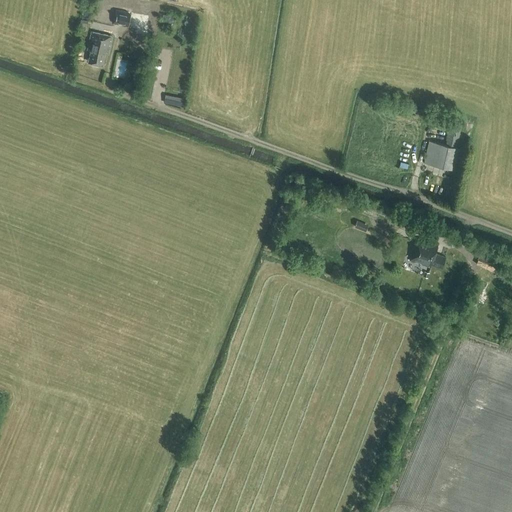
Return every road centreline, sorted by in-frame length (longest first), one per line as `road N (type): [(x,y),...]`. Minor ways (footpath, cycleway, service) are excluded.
road 1 (track): [(511,232),(113,90)]
road 2 (track): [(371,511),(454,289)]
